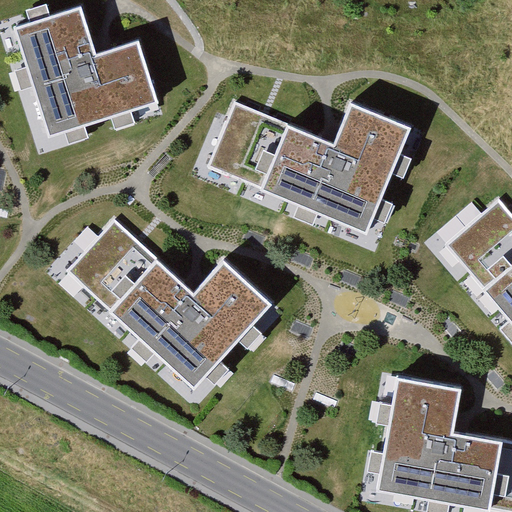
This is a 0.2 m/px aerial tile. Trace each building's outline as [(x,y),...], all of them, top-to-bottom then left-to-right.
[(79,20),(12,40),(44,145),(146,114),(131,62),(95,73),(79,20)] [(347,167),(224,115),(202,175),(386,251),(429,145),(366,120),(347,167)] [(511,234),(487,207),(430,257),(511,347),(511,234)] [(108,234),(60,287),(192,406),(271,319),(225,278),(194,312),(108,234)] [(458,392),(384,380),(364,504),(416,511),(511,511),(511,450),(450,441),(454,418),(458,392)]
